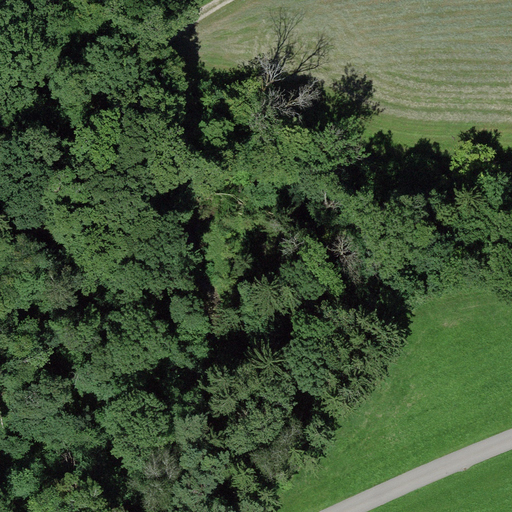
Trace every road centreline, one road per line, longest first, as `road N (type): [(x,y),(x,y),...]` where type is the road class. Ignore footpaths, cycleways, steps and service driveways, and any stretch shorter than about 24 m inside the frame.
road 1 (track): [(224,0),(154,50),(0,272)]
road 2 (unclassified): [(511,439),(345,511)]
